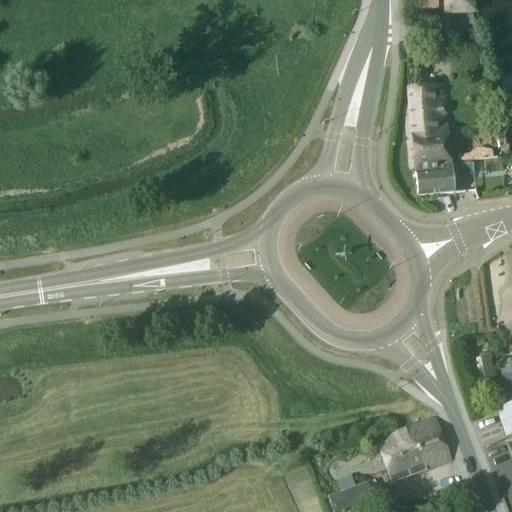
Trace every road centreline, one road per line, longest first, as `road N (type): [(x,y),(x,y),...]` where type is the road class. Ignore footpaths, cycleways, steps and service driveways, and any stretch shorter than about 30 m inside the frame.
road 1 (secondary): [(271,224),(242,243),(106,271),(84,285)]
road 2 (secondary): [(84,285),(108,290),(250,274),(277,280)]
road 3 (secondary): [(373,44),(353,71),(312,187)]
road 4 (secondary): [(361,196),(373,44)]
